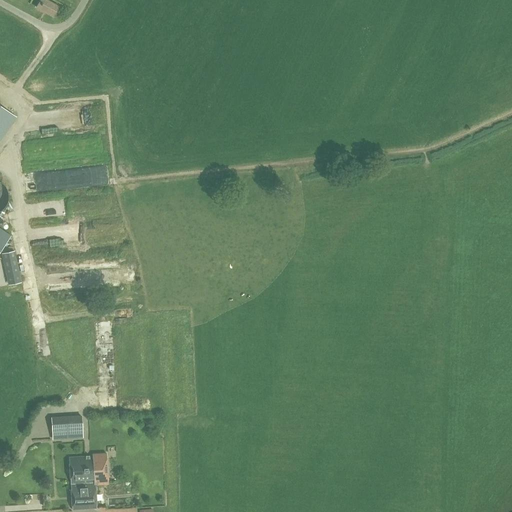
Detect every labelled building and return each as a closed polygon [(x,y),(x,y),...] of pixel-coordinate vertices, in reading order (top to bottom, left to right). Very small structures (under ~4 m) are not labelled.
[(40,0),(37,7),(53,16),(59,6),(47,0),(40,0)] [(0,139),(16,117),(0,105),(0,139)] [(0,211),(1,210),(2,209),(4,208),(5,207),(6,206),(6,205),(7,204),(8,202),(8,201),(8,199),(9,198),(9,196),(9,195),(8,193),(8,192),(8,190),(7,189),(6,188),(5,186),(5,185),(4,184),(2,183),(1,182),(0,181),(0,211)] [(0,251),(11,236),(0,228),(0,251)] [(9,284),(21,281),(14,251),(2,253),(9,284)] [(120,349),(121,349),(100,346),(100,347),(99,358),(97,358),(94,384),(111,386),(113,364),(118,365),(120,349)] [(82,417),(52,419),(53,439),(83,437),(82,417)] [(93,456),(69,458),(71,483),(95,482),(95,484),(96,484),(96,485),(108,484),(106,453),(93,454),(93,456)] [(95,482),(71,483),(72,509),(97,508),(96,485),(96,484),(95,484),(95,482)]
